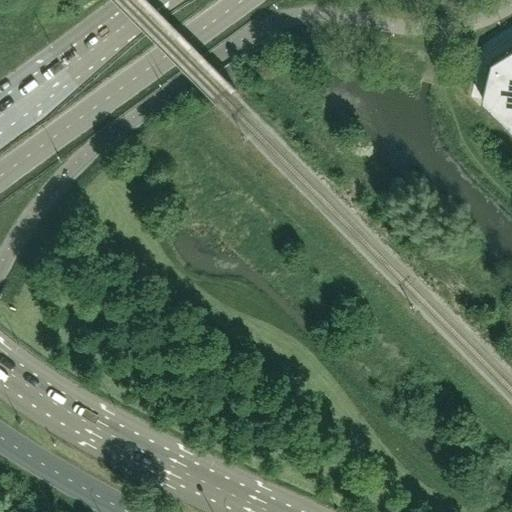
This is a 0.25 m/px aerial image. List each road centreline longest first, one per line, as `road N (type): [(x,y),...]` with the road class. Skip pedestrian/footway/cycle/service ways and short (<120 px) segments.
road 1 (primary): [(270,511),(101,431),(0,366)]
road 2 (secondary): [(0,176),(244,0)]
road 3 (secondary): [(164,0),(0,115)]
road 4 (primary): [(0,437),(125,511)]
